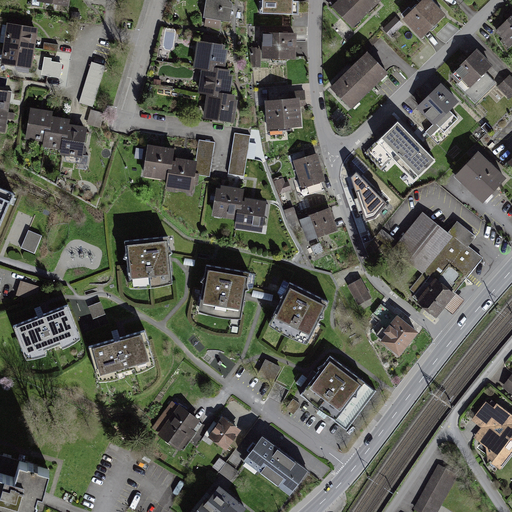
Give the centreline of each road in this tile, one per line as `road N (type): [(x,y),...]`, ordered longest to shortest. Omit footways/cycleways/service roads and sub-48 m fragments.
road 1 (residential): [(158,0),(124,117),(220,133),(217,175)]
road 2 (residential): [(499,0),(330,160)]
road 3 (residential): [(330,160),(375,282),(450,341)]
road 4 (primary): [(310,511),(450,341)]
road 5 (residential): [(316,0),(316,97),(330,160)]
